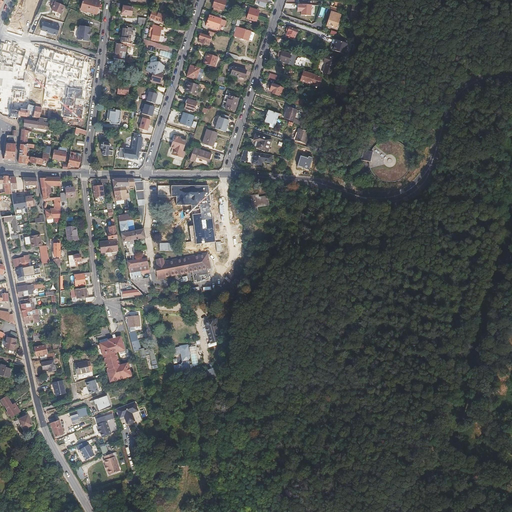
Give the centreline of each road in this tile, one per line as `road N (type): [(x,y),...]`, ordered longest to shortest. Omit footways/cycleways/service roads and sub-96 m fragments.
road 1 (tertiary): [(0,232),(39,414),(90,511)]
road 2 (residential): [(200,0),(145,175)]
road 3 (residential): [(280,0),(225,174)]
road 4 (residential): [(85,174),(100,300)]
road 5 (tertiary): [(344,191),(366,201),(405,199),(426,182),(435,151)]
road 6 (tertiary): [(225,174),(317,181),(344,191)]
road 7 (tertiary): [(435,151),(460,89),(511,77)]
